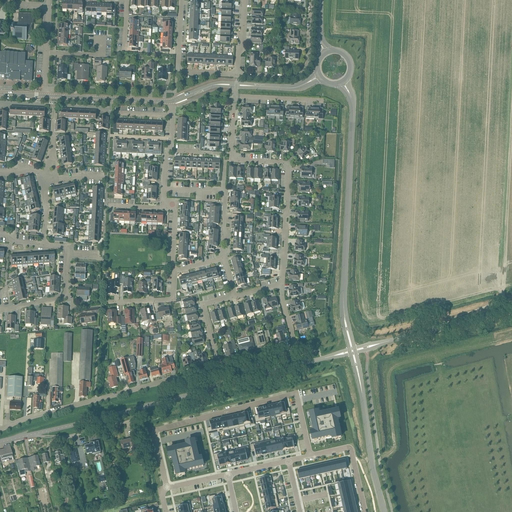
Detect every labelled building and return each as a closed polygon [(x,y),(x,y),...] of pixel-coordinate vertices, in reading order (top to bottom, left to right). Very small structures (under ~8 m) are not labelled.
[(107,14),(106,16),(111,17),(112,14),(115,14),(116,6),(112,6),(112,4),(107,4),(107,8),(107,14)] [(32,36),(32,30),(31,30),(31,27),(31,24),(33,24),(34,14),(18,13),(18,14),(18,24),(12,24),(12,29),(11,29),(11,31),(13,31),(12,40),(13,40),(17,41),(17,40),(26,41),(27,36),(32,36)] [(290,24),(300,25),(300,18),(299,18),(299,15),(292,15),(290,14),(290,18),(290,24)] [(130,21),(130,27),(139,27),(139,24),(140,24),(142,22),(142,19),(133,18),(133,21),(130,21)] [(163,23),(163,28),(172,29),(172,23),(170,23),(170,20),(162,19),(162,23),(163,23)] [(251,29),(251,36),(261,37),(262,33),(265,31),(265,30),(265,28),(254,27),(254,29),(251,29)] [(298,38),(299,31),(290,31),(289,37),(289,44),(299,45),(299,38),(298,38)] [(138,48),(139,43),(138,43),(129,43),(129,48),(132,48),(132,51),(139,52),(139,48),(138,48)] [(160,49),(161,49),(161,53),(168,53),(169,50),(171,50),(171,45),(162,44),(162,47),(160,47),(160,49)] [(292,60),(298,60),(299,52),(291,51),(290,51),(289,51),(289,48),(283,48),(283,51),(285,51),(285,59),(289,59),(291,61),(292,60)] [(0,76),(4,76),(4,80),(20,81),(20,77),(24,77),(24,81),(32,82),(33,62),(25,62),(25,54),(21,53),(21,54),(18,53),(14,53),(10,53),(6,53),(6,52),(2,52),(2,53),(0,52),(0,56),(0,57),(0,56),(0,76)] [(257,59),(257,57),(258,53),(251,52),(250,57),(250,67),(257,67),(257,66),(260,67),(260,60),(257,59)] [(263,61),(263,65),(265,65),(265,67),(268,67),(268,68),(275,68),(275,58),(268,58),(268,60),(265,60),(265,61),(263,61)] [(153,70),(153,64),(153,62),(152,61),(150,61),(149,62),(149,63),(148,63),(148,68),(142,68),(141,79),(150,80),(150,70),(153,70)] [(74,71),(77,71),(77,81),(88,81),(89,66),(78,66),(78,65),(75,64),(74,71)] [(58,66),(57,80),(67,80),(67,67),(58,66)] [(117,74),(117,77),(119,77),(119,79),(124,79),(124,78),(131,78),(131,74),(134,74),(134,67),(129,67),(129,70),(120,70),(120,74),(117,74)] [(172,67),(166,67),(166,70),(162,70),(162,68),(161,67),(158,67),(157,67),(157,71),(158,71),(158,80),(166,81),(166,73),(172,73),(172,67)] [(107,69),(98,68),(97,82),(105,82),(105,79),(106,79),(107,69)] [(211,107),(211,114),(223,115),(223,111),(221,111),(221,107),(220,107),(220,105),(214,105),(213,107),(211,107)] [(243,113),(243,116),(250,117),(250,113),(252,114),(252,107),(242,106),(242,113),(243,113)] [(269,117),(274,117),(275,106),(270,106),(267,106),(266,116),(269,116),(269,117)] [(275,106),(274,117),(279,117),(279,121),(282,121),(283,107),(280,106),(280,107),(275,106)] [(0,112),(0,121),(6,122),(7,116),(10,116),(16,117),(16,107),(10,107),(10,113),(0,112)] [(286,118),(294,118),(295,107),(290,107),(287,107),(286,110),(286,118)] [(295,107),(294,118),(303,119),(303,111),(303,108),(300,107),(300,108),(295,107)] [(309,119),(314,119),(315,109),(309,108),(306,108),(306,118),(309,118),(309,119)] [(315,109),(314,119),(322,120),(323,112),(323,109),(320,108),(320,109),(315,109)] [(56,121),(55,133),(65,133),(66,119),(96,121),(96,120),(99,120),(98,130),(108,130),(109,118),(96,118),(96,111),(61,109),(61,121),(56,121)] [(113,133),(118,134),(118,130),(162,132),(163,122),(117,120),(117,116),(113,116),(113,133)] [(250,119),(250,117),(243,116),(242,119),(241,126),(251,127),(251,120),(250,119)] [(241,137),(241,140),(248,141),(253,141),(253,138),(250,138),(251,131),(241,130),(241,137)] [(38,139),(36,144),(46,148),(48,142),(38,139)] [(113,153),(121,153),(121,149),(122,142),(118,141),(118,140),(114,140),(113,153)] [(248,144),(248,141),(241,140),(241,143),(240,143),(240,150),(250,151),(250,144),(248,144)] [(122,142),(121,149),(121,153),(129,154),(130,141),(126,141),(126,142),(122,142)] [(130,141),(129,154),(137,154),(137,150),(138,142),(134,142),(134,141),(130,141)] [(138,142),(137,150),(137,154),(145,155),(146,142),(142,141),(142,143),(138,142)] [(146,142),(145,155),(153,155),(153,151),(154,143),(149,143),(150,142),(146,142)] [(154,143),(153,151),(153,155),(161,155),(162,142),(158,142),(158,143),(154,143)] [(265,144),(265,151),(268,151),(268,152),(275,152),(275,143),(268,142),(268,144),(265,144)] [(290,152),(290,142),(283,142),(283,144),(280,144),(280,151),(283,151),(283,152),(290,152)] [(36,144),(35,149),(44,153),(46,148),(36,144)] [(303,160),(310,154),(311,153),(312,154),(313,154),(314,153),(314,152),(311,149),(310,149),(309,150),(309,151),(308,152),(306,149),(304,150),(302,148),(297,152),(299,155),(298,155),(303,160)] [(35,149),(33,154),(43,158),(44,153),(35,149)] [(41,163),(43,158),(33,154),(31,160),(41,163)] [(148,171),(148,175),(157,175),(157,169),(150,168),(151,165),(144,165),(144,168),(145,168),(145,171),(148,171)] [(312,169),(300,168),(300,173),(302,173),(301,178),(311,178),(311,175),(312,175),(313,175),(313,174),(313,173),(313,172),(312,172),(312,169)] [(143,181),(143,184),(150,185),(150,181),(157,182),(157,175),(148,175),(148,179),(144,178),(144,181),(143,181)] [(310,183),(298,182),(297,188),(299,188),(299,192),(309,193),(309,190),(310,189),(311,188),(310,187),(310,186),(309,186),(310,183)] [(147,190),(147,194),(156,194),(156,188),(149,188),(150,185),(143,184),(143,185),(143,186),(143,187),(144,188),(144,190),(147,190)] [(114,196),(115,196),(114,198),(122,199),(122,196),(123,196),(123,191),(114,190),(114,196)] [(231,193),(231,199),(239,199),(240,199),(242,200),(243,194),(242,194),(242,191),(240,191),(234,190),(234,193),(231,193)] [(156,201),(156,194),(147,194),(147,198),(143,198),(143,200),(142,200),(142,203),(149,204),(149,201),(156,201)] [(269,197),(269,203),(279,204),(279,198),(272,198),(272,194),(265,194),(265,197),(269,197)] [(309,198),(297,197),(297,202),(299,202),(298,207),(308,207),(308,204),(309,204),(310,204),(310,203),(310,202),(310,201),(309,201),(309,198)] [(279,209),(279,204),(269,203),(269,208),(265,208),(265,211),(271,212),(271,209),(279,209)] [(181,207),(181,210),(181,212),(189,213),(190,213),(191,204),(184,204),(184,207),(181,207)] [(230,204),(230,210),(233,210),(233,213),(241,213),(241,210),(239,210),(240,205),(238,204),(238,205),(230,204)] [(211,214),(219,214),(219,209),(216,209),(216,205),(207,205),(207,208),(210,208),(210,214),(211,214)] [(114,221),(116,222),(117,222),(117,224),(119,224),(119,222),(120,212),(114,212),(114,215),(111,215),(110,222),(114,222),(114,221)] [(298,221),(300,222),(300,224),(304,224),(304,222),(307,222),(308,219),(309,218),(309,217),(309,216),(308,216),(308,215),(308,212),(296,212),(296,217),(298,217),(298,221)] [(130,213),(129,222),(135,222),(135,223),(138,224),(138,216),(135,216),(136,213),(130,213)] [(138,216),(138,224),(141,224),(141,223),(146,223),(147,214),(141,213),(141,216),(138,216)] [(158,214),(157,224),(162,224),(162,225),(166,225),(166,217),(163,217),(163,215),(158,214)] [(268,218),(268,223),(278,224),(278,218),(271,218),(271,215),(264,214),(264,218),(268,218)] [(209,219),(209,225),(207,224),(207,228),(215,228),(215,225),(218,225),(219,220),(211,219),(209,219)] [(180,229),(183,229),(183,232),(184,232),(189,232),(191,232),(192,229),(189,229),(190,223),(188,223),(188,224),(180,223),(180,229)] [(278,229),(278,224),(268,223),(268,229),(264,228),(264,232),(270,232),(270,229),(278,229)] [(28,226),(27,232),(30,232),(30,235),(31,235),(36,235),(36,233),(37,233),(38,227),(28,226)] [(307,227),(295,226),(295,231),(297,231),(297,236),(307,237),(307,233),(308,233),(308,232),(309,231),(308,231),(308,230),(307,230),(307,227)] [(209,236),(209,237),(210,237),(218,237),(218,231),(215,231),(215,228),(207,228),(207,231),(209,231),(208,236),(209,236)] [(179,235),(179,240),(187,241),(189,241),(189,235),(189,232),(184,232),(184,235),(179,235)] [(267,238),(267,244),(277,244),(277,239),(269,238),(270,235),(263,235),(263,238),(267,238)] [(295,251),(304,251),(305,244),(303,244),(303,241),(296,241),(296,244),(295,244),(295,251)] [(208,242),(208,250),(207,253),(214,253),(214,247),(217,248),(217,242),(209,242),(208,242)] [(276,250),(277,244),(267,244),(267,249),(263,249),(262,252),(269,252),(269,249),(276,250)] [(179,251),(178,256),(182,257),(181,260),(188,260),(188,251),(187,251),(187,252),(179,251)] [(231,260),(233,266),(240,264),(242,263),(239,255),(233,257),(234,259),(231,260)] [(266,259),(266,264),(276,265),(276,259),(268,259),(269,255),(262,255),(262,258),(266,259)] [(294,266),(304,266),(304,259),(302,259),(302,256),(295,256),(295,259),(294,259),(294,266)] [(76,266),(75,272),(80,273),(85,273),(86,266),(83,266),(84,264),(76,263),(76,266)] [(262,269),(261,275),(269,275),(269,271),(270,271),(270,270),(275,270),(276,265),(266,264),(266,269),(262,269)] [(213,279),(212,279),(213,280),(221,277),(219,271),(217,272),(216,269),(211,270),(213,279)] [(289,281),(299,281),(299,274),(297,274),(297,271),(290,271),(290,274),(289,274),(289,281)] [(75,274),(75,279),(75,282),(78,282),(82,282),(83,282),(83,280),(85,281),(85,279),(87,280),(87,273),(85,273),(80,273),(75,272),(75,274)] [(107,293),(107,294),(111,295),(115,295),(115,294),(116,288),(119,288),(119,281),(119,274),(114,273),(114,280),(113,280),(113,283),(108,283),(107,293)] [(120,277),(120,285),(123,285),(123,292),(132,293),(133,280),(124,280),(124,277),(120,277)] [(139,283),(139,293),(146,293),(146,286),(149,286),(150,282),(150,278),(145,278),(145,283),(139,283)] [(151,278),(150,284),(153,285),(153,291),(157,291),(157,292),(162,293),(162,282),(157,281),(157,278),(151,278)] [(248,287),(246,279),(244,279),(237,281),(238,287),(241,286),(242,289),(248,287)] [(77,288),(77,296),(84,296),(84,297),(89,297),(89,290),(92,290),(92,285),(85,285),(85,288),(77,288)] [(299,295),(302,295),(301,288),(297,289),(296,286),(289,287),(289,290),(289,297),(299,295)] [(49,288),(48,294),(47,295),(46,297),(53,296),(53,294),(59,294),(59,289),(49,288)] [(278,306),(276,298),(270,299),(269,298),(263,300),(265,310),(272,308),(278,306)] [(183,301),(184,308),(195,306),(193,299),(183,301)] [(251,303),(254,313),(261,311),(258,301),(251,303)] [(292,312),(302,310),(304,309),(304,308),(303,304),(302,303),(300,304),(300,303),(298,304),(298,301),(291,303),(292,305),(291,306),(292,312)] [(247,315),(254,313),(251,303),(244,305),(247,315)] [(184,308),(186,315),(196,312),(195,306),(184,308)] [(234,307),(237,318),(244,316),(241,306),(234,307)] [(58,307),(57,320),(64,320),(64,325),(71,325),(71,318),(68,318),(68,314),(68,312),(68,308),(58,307)] [(230,319),(237,318),(234,307),(227,309),(230,319)] [(51,309),(42,308),(41,325),(50,326),(50,327),(53,327),(54,317),(50,317),(51,309)] [(158,313),(155,314),(157,321),(161,320),(160,318),(170,316),(168,308),(161,310),(161,308),(157,309),(158,313)] [(90,314),(80,315),(81,324),(95,322),(93,313),(98,313),(98,309),(89,310),(90,314)] [(149,324),(155,323),(154,316),(150,317),(148,309),(141,311),(143,322),(142,322),(143,326),(149,325),(149,324)] [(124,317),(121,317),(121,333),(126,333),(126,325),(134,324),(134,310),(124,311),(124,317)] [(217,312),(220,322),(221,324),(224,323),(225,324),(227,323),(228,322),(227,320),(224,310),(217,312)] [(108,324),(109,324),(116,324),(116,325),(120,325),(120,318),(116,318),(116,311),(106,311),(106,315),(107,315),(108,324)] [(306,319),(307,319),(308,323),(313,321),(312,318),(313,317),(311,311),(305,313),(306,319)] [(34,319),(35,312),(26,312),(25,325),(33,325),(33,327),(37,327),(38,319),(34,319)] [(198,319),(196,312),(186,315),(188,322),(198,319)] [(211,314),(213,324),(214,326),(215,326),(217,326),(217,325),(217,323),(220,322),(217,312),(211,314)] [(297,331),(308,328),(306,321),(304,321),(302,315),(295,317),(297,323),(295,323),(297,331)] [(6,316),(6,329),(15,330),(15,333),(18,333),(19,326),(15,326),(16,317),(6,316)] [(188,325),(190,332),(201,329),(199,322),(188,325)] [(286,334),(284,326),(277,328),(279,334),(276,335),(278,343),(284,342),(283,335),(286,334)] [(190,332),(192,338),(202,336),(201,329),(190,332)] [(79,380),(80,380),(80,383),(79,397),(82,397),(82,398),(84,398),(86,398),(86,388),(90,388),(90,383),(92,331),(81,331),(79,380)] [(257,349),(270,346),(268,338),(270,337),(268,331),(266,331),(262,332),(257,333),(253,334),(257,349)] [(63,362),(71,362),(72,334),(64,334),(63,362)] [(193,342),(194,345),(204,343),(202,336),(192,338),(189,339),(189,340),(190,342),(190,343),(193,342)] [(255,349),(252,339),(252,337),(248,338),(237,341),(238,345),(240,354),(252,350),(255,349)] [(34,339),(34,349),(43,349),(44,340),(34,339)] [(236,350),(234,340),(230,341),(231,345),(224,347),(226,357),(234,355),(233,350),(236,350)] [(200,351),(193,353),(194,359),(198,358),(200,367),(208,365),(206,355),(201,356),(200,351)] [(194,360),(193,353),(188,354),(189,358),(183,360),(185,371),(193,369),(191,361),(194,360)] [(127,358),(120,360),(120,361),(124,376),(126,376),(128,384),(134,382),(132,376),(135,375),(134,371),(131,372),(131,371),(135,370),(135,364),(134,359),(133,357),(133,356),(127,358)] [(161,366),(163,374),(171,372),(170,369),(174,368),(171,357),(161,360),(163,366),(161,366)] [(111,378),(108,379),(110,389),(118,387),(115,378),(118,377),(115,367),(108,369),(111,378)] [(156,367),(150,369),(152,378),(160,375),(158,370),(157,370),(156,367)] [(27,378),(26,387),(33,387),(33,382),(34,382),(36,382),(36,378),(34,378),(32,378),(32,375),(32,372),(32,368),(28,368),(27,373),(27,375),(27,378)] [(140,374),(138,374),(138,376),(140,381),(148,379),(146,374),(147,373),(146,372),(145,370),(145,369),(139,371),(140,374)] [(7,397),(21,398),(22,378),(8,377),(7,397)] [(51,388),(51,391),(52,391),(52,402),(58,403),(58,400),(59,400),(59,394),(59,393),(60,393),(62,393),(62,388),(58,388),(53,388),(51,388)] [(42,404),(41,404),(41,401),(39,400),(40,397),(34,396),(33,409),(36,409),(36,410),(42,411),(42,404)] [(9,410),(21,411),(21,402),(10,402),(9,410)] [(284,404),(278,405),(281,416),(286,415),(287,416),(290,415),(289,409),(285,410),(284,404)] [(257,416),(254,416),(256,423),(265,421),(265,420),(262,409),(256,410),(257,416)] [(319,411),(308,414),(312,432),(309,432),(312,443),(331,439),(331,442),(342,439),(338,421),(341,421),(338,410),(319,414),(319,411)] [(248,413),(242,415),(244,426),(250,424),(250,426),(254,425),(252,419),(251,419),(249,419),(248,413)] [(242,415),(236,416),(239,428),(244,427),(244,426),(242,415)] [(231,417),(226,418),(228,430),(234,429),(231,417)] [(210,428),(207,429),(209,435),(218,433),(215,421),(209,422),(210,428)] [(295,435),(285,437),(288,450),(294,448),(293,442),(296,441),(295,435)] [(285,437),(280,439),(283,451),(288,450),(285,437)] [(131,442),(130,440),(120,442),(122,450),(132,448),(132,450),(136,449),(134,441),(131,442)] [(185,446),(166,450),(168,461),(171,460),(175,478),(186,475),(185,472),(204,468),(202,457),(199,458),(195,440),(184,443),(185,446)] [(270,441),(264,442),(267,454),(272,453),(270,441)] [(264,442),(259,443),(262,456),(267,454),(264,442)] [(100,453),(98,443),(90,445),(90,446),(85,447),(87,454),(92,453),(92,455),(95,454),(96,455),(100,455),(100,453)] [(259,443),(250,445),(251,451),(254,451),(256,457),(262,456),(259,443)] [(248,447),(238,449),(241,462),(247,461),(246,454),(247,454),(249,454),(248,447)] [(7,449),(0,450),(0,459),(1,464),(13,461),(9,448),(6,448),(7,449)] [(76,449),(68,450),(71,464),(78,462),(76,449)] [(238,449),(233,451),(236,463),(241,462),(238,449)] [(60,452),(54,454),(54,456),(52,457),(54,461),(55,461),(56,464),(62,462),(62,463),(65,462),(63,455),(60,456),(60,452)] [(228,452),(223,453),(225,466),(231,464),(228,452)] [(223,453),(213,455),(214,461),(218,461),(219,467),(225,466),(223,453)] [(32,463),(28,464),(29,469),(30,470),(30,472),(33,471),(33,468),(36,468),(39,467),(37,456),(32,458),(30,458),(32,463)] [(18,466),(17,466),(18,471),(19,471),(19,474),(20,476),(25,475),(24,474),(24,473),(25,473),(30,472),(30,470),(29,469),(28,464),(27,459),(25,459),(17,461),(18,466)] [(78,464),(71,466),(74,476),(80,475),(78,464)] [(270,477),(259,479),(261,485),(270,483),(271,483),(270,477)] [(350,481),(337,484),(338,490),(351,487),(350,481)] [(270,483),(261,485),(262,492),(271,490),(270,483)] [(351,487),(338,490),(340,496),(352,493),(351,487)] [(271,490),(262,492),(263,498),(273,496),(271,490)] [(352,493),(340,496),(341,502),(354,499),(352,493)] [(273,496),(263,498),(265,504),(275,502),(277,501),(275,495),(274,495),(273,496)] [(215,496),(209,497),(209,501),(211,501),(212,507),(223,504),(222,498),(216,499),(215,496)] [(354,499),(341,502),(342,508),(355,505),(354,499)] [(275,502),(265,504),(266,510),(277,508),(278,507),(277,501),(275,502)] [(184,507),(178,508),(178,511),(186,511),(191,511),(190,505),(189,502),(183,503),(184,507)]
